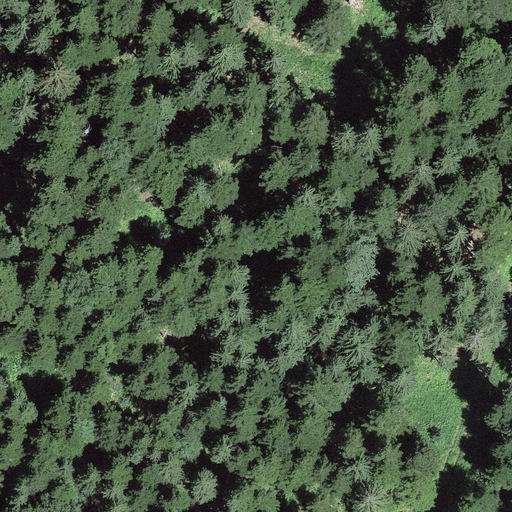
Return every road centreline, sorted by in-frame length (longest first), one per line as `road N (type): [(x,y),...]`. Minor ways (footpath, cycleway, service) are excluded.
road 1 (track): [(474,396),(417,396),(378,411),(283,511)]
road 2 (track): [(433,511),(511,292)]
road 3 (track): [(4,511),(35,434),(35,398),(17,388),(0,391)]
